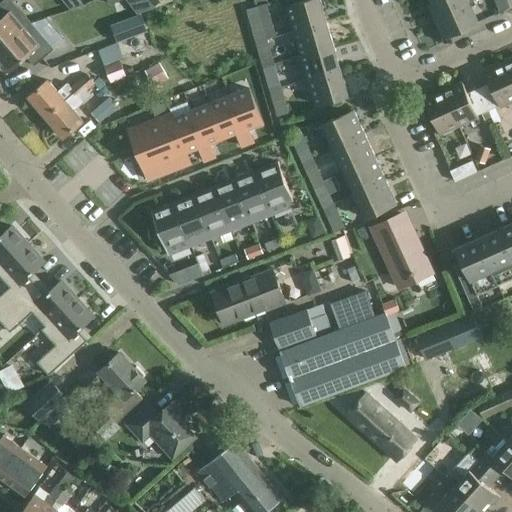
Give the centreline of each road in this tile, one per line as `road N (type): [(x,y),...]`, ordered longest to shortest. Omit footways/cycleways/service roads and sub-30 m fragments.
road 1 (residential): [(380,511),(200,364),(30,180)]
road 2 (residential): [(511,183),(436,216),(381,92),(389,70)]
road 3 (residential): [(389,70),(416,77),(511,35)]
